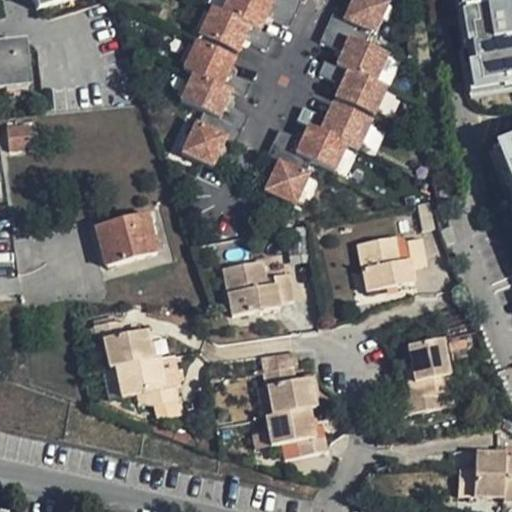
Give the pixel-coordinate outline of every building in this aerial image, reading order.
[(33,0),(37,11),(72,0),(33,0)] [(201,33),(241,50),(247,38),(259,43),(270,48),(276,34),(265,29),(272,15),(294,25),(301,10),(305,0),(231,0),(227,11),(214,5),(201,33)] [(340,98),(380,117),(393,88),(389,87),(381,83),(394,55),(372,44),(378,31),(382,33),(395,4),(387,0),(358,0),(350,18),(339,13),(333,26),(326,40),(348,51),(342,65),(331,60),(325,74),(347,84),(340,98)] [(454,0),(462,48),(469,47),(472,47),(469,28),(476,27),(473,11),(469,12),(466,0),(454,0)] [(511,0),(466,0),(469,12),(473,11),(476,27),(469,28),(472,47),(469,47),(471,63),(474,63),(478,86),(496,83),(496,85),(511,82),(511,0)] [(238,57),(198,39),(185,67),(187,68),(190,69),(196,72),(184,100),(206,111),(200,125),(196,123),(183,152),(204,162),(214,166),(228,138),(239,143),(246,129),(252,114),(229,104),(235,91),(247,96),(253,82),(231,71),(238,57)] [(0,45),(0,88),(28,86),(23,43),(0,45)] [(478,86),(474,63),(471,63),(464,65),(469,95),(511,87),(511,82),(496,85),(496,83),(478,86)] [(377,122),(337,104),(331,118),(319,112),(308,107),(301,122),(312,127),(306,140),(284,130),(277,144),(271,158),(282,163),(268,192),(299,207),(312,178),(310,177),(316,163),(339,173),(352,146),(364,151),(377,122)] [(7,149),(24,151),(27,128),(10,125),(7,149)] [(511,159),(508,148),(511,146),(511,136),(490,146),(506,186),(503,187),(511,211),(511,188),(510,184),(511,183),(506,168),(511,165),(511,159)] [(92,225),(106,266),(162,247),(148,206),(92,225)] [(359,246),(368,293),(415,285),(412,270),(429,267),(424,240),(407,243),(411,262),(402,264),(398,239),(359,246)] [(411,262),(407,243),(398,239),(402,264),(411,262)] [(225,269),(234,318),(279,309),(278,304),(292,301),(288,277),(274,280),(275,284),(268,285),(264,262),(225,269)] [(447,315),(455,348),(470,345),(471,349),(483,347),(473,309),(447,315)] [(102,338),(108,367),(113,366),(118,393),(140,389),(142,398),(149,403),(176,398),(173,384),(178,383),(173,356),(153,360),(147,330),(126,335),(124,323),(109,321),(93,324),(96,340),(102,338)] [(402,402),(406,416),(455,408),(452,393),(456,392),(446,341),(413,348),(417,368),(420,384),(412,385),(415,400),(402,402)] [(470,345),(455,348),(458,361),(473,358),(471,349),(470,345)] [(262,357),(265,373),(290,368),(297,367),(294,352),(262,357)] [(273,417),(265,419),(267,433),(270,448),(296,443),(301,443),(314,440),(312,430),(309,411),(316,410),(310,379),(292,383),(290,368),(265,373),(267,387),(273,417)] [(417,368),(409,369),(412,385),(420,384),(417,368)] [(273,417),(267,387),(255,388),(261,419),(265,419),(273,417)] [(312,430),(314,440),(323,439),(321,428),(312,430)] [(270,448),(267,433),(252,436),(255,450),(270,448)] [(325,454),(323,439),(314,440),(301,443),(296,443),(299,458),(325,454)] [(511,460),(510,460),(510,456),(479,455),(479,471),(461,470),(460,497),(509,498),(508,505),(511,504),(511,460)]
